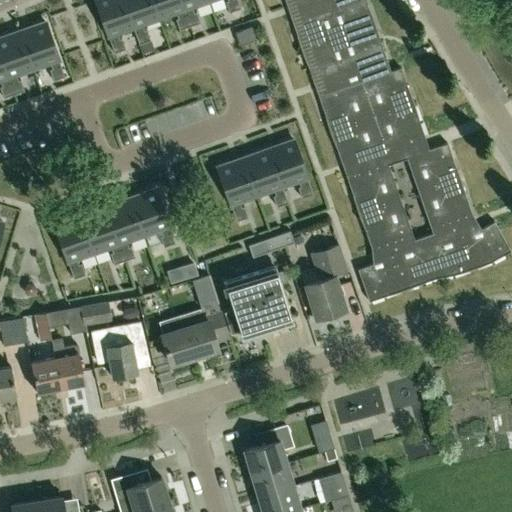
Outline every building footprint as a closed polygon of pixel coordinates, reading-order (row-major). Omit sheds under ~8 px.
[(133,27),(124,0),(95,0),(114,52),(125,48),(121,37),(118,38),(116,32),(133,27)] [(159,18),(152,0),(124,0),(133,27),(139,43),(150,39),(146,28),(143,29),(141,24),(159,18)] [(180,0),(152,0),(159,18),(176,11),(178,17),(175,18),(179,29),(189,25),(180,0)] [(180,0),(189,25),(200,22),(196,11),(193,12),(191,6),(208,0),(180,0)] [(237,0),(226,0),(225,0),(229,11),(240,7),(237,0)] [(285,0),(372,248),(373,264),(358,269),(369,301),(438,277),(455,275),(491,262),(511,251),(495,221),(482,229),(472,213),(447,143),(429,149),(427,142),(401,67),(391,71),(365,0),(285,0)] [(33,68),(50,62),(52,67),(49,68),(53,79),(64,75),(45,21),(19,30),(33,68)] [(256,40),(251,27),(234,33),(239,46),(256,40)] [(0,54),(14,93),(24,90),(20,79),(17,80),(15,74),(33,68),(19,30),(0,36),(0,54)] [(0,79),(2,85),(0,85),(0,87),(3,97),(14,93),(0,54),(0,79)] [(165,92),(98,120),(110,147),(177,119),(165,92)] [(282,186),(298,180),(300,185),(297,186),(301,197),(312,193),(293,139),(268,148),(281,186),(282,186)] [(242,157),(256,195),(273,189),(275,194),(273,195),(276,206),(288,202),(282,186),(281,186),(268,148),(242,157)] [(217,165),(236,220),(247,216),(243,205),(241,206),(239,201),(256,195),(242,157),(217,165)] [(143,234),(161,228),(163,234),(160,235),(164,246),(175,242),(155,187),(130,196),(143,234)] [(124,260),(134,256),(130,245),(128,246),(126,241),(143,234),(130,196),(105,205),(124,260)] [(93,252),(111,246),(113,251),(110,252),(114,263),(124,260),(105,205),(80,214),(93,252)] [(80,214),(54,223),(73,278),(84,274),(81,263),(78,264),(76,258),(93,252),(80,214)] [(267,250),(294,241),(290,230),(264,239),(267,250)] [(335,274),(347,270),(338,243),(309,252),(316,274),(318,273),(320,279),(305,284),(316,318),(347,309),(335,274)] [(231,334),(240,331),(242,338),(294,322),(276,264),(224,281),(232,308),(224,311),(231,334)] [(216,298),(209,274),(192,279),(200,304),(216,298)] [(110,319),(107,301),(80,306),(84,324),(110,319)] [(65,308),(68,322),(70,332),(85,329),(84,324),(80,306),(80,305),(65,308)] [(172,362),(219,348),(216,339),(229,335),(221,309),(193,318),(195,322),(163,332),(172,362)] [(47,311),(34,313),(40,339),(52,337),(47,311)] [(12,318),(17,342),(28,340),(24,316),(12,318)] [(12,318),(0,320),(0,323),(4,345),(17,342),(12,318)] [(139,372),(131,334),(107,340),(108,346),(107,346),(113,377),(139,372)] [(56,357),(62,387),(86,382),(80,352),(56,357)] [(38,392),(62,387),(56,357),(32,362),(38,392)] [(0,398),(17,395),(12,366),(0,367),(0,398)] [(320,451),(334,447),(326,420),(312,424),(320,451)] [(253,472),(287,463),(279,438),(245,449),(253,472)] [(334,448),(331,449),(324,451),(327,460),(337,457),(334,448)] [(259,495),(293,485),(294,485),(287,463),(253,472),(259,495)] [(169,500),(162,476),(131,485),(128,475),(112,480),(118,499),(131,495),(135,510),(169,500)] [(338,497),(348,494),(345,484),(335,487),(338,497)] [(264,511),(287,511),(300,508),(293,485),(259,495),(264,511)] [(338,497),(341,506),(350,503),(348,494),(338,497)] [(65,511),(63,495),(37,499),(39,511),(65,511)] [(39,511),(37,499),(12,504),(13,511),(39,511)] [(135,511),(172,511),(169,500),(135,510),(135,511)]
